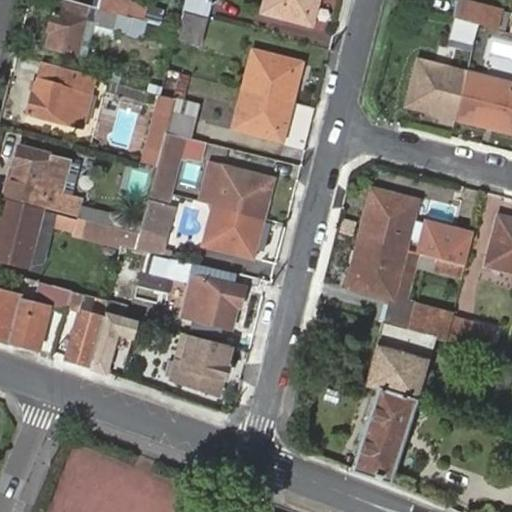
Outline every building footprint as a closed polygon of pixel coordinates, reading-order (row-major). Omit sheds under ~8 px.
[(97,9),(68,0),(56,0),(54,11),(53,11),(48,31),(50,32),(46,46),(77,55),(86,20),(94,22),(94,24),(115,29),(118,15),(97,9)] [(99,0),(97,9),(118,15),(126,17),(159,25),(162,10),(131,1),(130,0),(99,0)] [(186,0),(183,11),(208,18),(212,2),(207,1),(207,0),(186,0)] [(318,0),(266,0),(263,12),(312,25),(318,0)] [(459,0),(454,19),(479,26),(497,30),(502,12),(502,10),(459,0)] [(183,11),(178,30),(176,39),(189,42),(201,45),(208,18),(183,11)] [(502,12),(497,30),(503,31),(508,14),(502,12)] [(479,26),(454,19),(449,40),(474,46),(479,26)] [(86,20),(77,55),(86,58),(92,33),(94,24),(94,22),(86,20)] [(94,24),(92,33),(112,38),(115,29),(94,24)] [(176,39),(174,44),(188,47),(189,42),(176,39)] [(244,89),(292,102),(302,63),(254,51),(244,89)] [(407,105),(456,117),(467,74),(418,61),(407,105)] [(83,74),(42,63),(34,94),(32,93),(27,113),(60,121),(81,127),(95,77),(83,74)] [(160,94),(175,98),(181,73),(167,70),(160,94)] [(181,73),(175,98),(184,100),(190,76),(181,73)] [(511,85),(467,74),(456,117),(504,130),(511,131),(511,85)] [(283,141),(292,102),(244,89),(234,128),(283,141)] [(175,98),(166,132),(191,139),(200,104),(184,100),(175,98)] [(166,132),(158,165),(151,190),(162,193),(170,195),(176,171),(170,170),(174,157),(186,159),(191,139),(166,132)] [(34,187),(29,203),(58,211),(60,205),(63,194),(59,193),(68,161),(51,157),(52,154),(19,146),(13,166),(16,167),(12,181),(26,185),(34,187)] [(214,206),(263,219),(272,179),(224,167),(224,169),(209,165),(200,202),(214,206)] [(26,185),(21,201),(29,203),(34,187),(26,185)] [(151,190),(139,233),(135,249),(160,255),(165,234),(175,196),(170,195),(162,193),(151,190)] [(372,190),(360,238),(403,249),(416,201),(372,190)] [(0,216),(0,259),(28,267),(42,211),(4,200),(0,216)] [(253,256),(263,219),(214,206),(204,244),(253,256)] [(81,207),(78,217),(97,222),(122,229),(124,219),(81,207)] [(51,224),(54,213),(42,211),(28,267),(43,261),(52,227),(53,224),(51,224)] [(73,233),(77,220),(54,213),(51,224),(53,224),(52,227),(73,233)] [(511,270),(511,218),(499,215),(486,264),(511,270)] [(97,222),(78,217),(77,220),(73,233),(92,238),(97,222)] [(122,229),(97,222),(92,238),(121,246),(135,249),(139,233),(122,229)] [(472,238),(450,233),(445,257),(465,263),(472,238)] [(403,249),(360,238),(347,286),(391,298),(403,249)] [(135,249),(121,246),(117,261),(166,272),(170,258),(160,255),(135,249)] [(465,265),(428,256),(425,268),(462,278),(465,265)] [(185,289),(179,316),(232,329),(237,308),(239,308),(244,287),(202,277),(199,293),(185,289)] [(0,339),(38,349),(48,308),(65,312),(67,308),(73,309),(78,292),(72,291),(52,285),(47,306),(20,299),(21,295),(0,289),(0,339)] [(408,329),(433,336),(446,340),(453,317),(453,315),(414,304),(408,329)] [(90,367),(102,323),(96,321),(94,328),(89,327),(94,313),(80,309),(65,360),(90,367)] [(138,320),(105,311),(102,323),(90,367),(105,372),(115,338),(107,335),(108,330),(133,337),(134,333),(138,320)] [(453,317),(446,340),(488,352),(494,329),(453,317)] [(143,321),(138,320),(134,333),(140,335),(143,321)] [(379,386),(417,399),(427,358),(433,336),(408,329),(382,322),(377,343),(366,385),(378,388),(379,386)] [(234,346),(189,334),(178,378),(224,390),(234,346)] [(495,348),(493,356),(503,360),(505,351),(495,348)] [(351,470),(390,482),(396,462),(406,431),(417,399),(379,386),(378,388),(352,469),(351,470)] [(205,479),(198,476),(195,482),(203,485),(205,479)] [(278,511),(256,503),(252,511),(278,511)]
